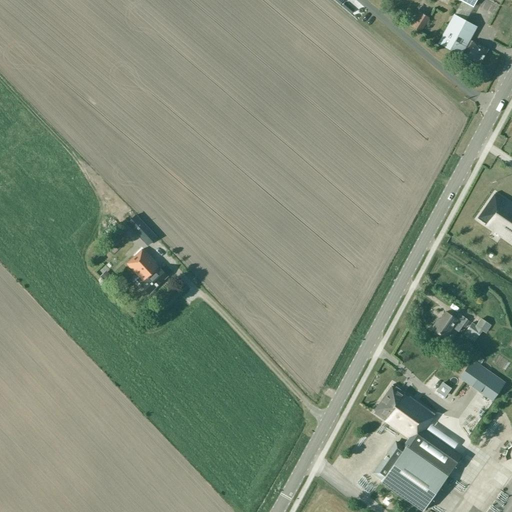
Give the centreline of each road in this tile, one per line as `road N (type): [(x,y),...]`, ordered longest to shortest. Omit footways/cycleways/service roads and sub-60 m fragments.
road 1 (tertiary): [(277,511),(511,74)]
road 2 (track): [(0,78),(87,168),(108,205),(100,226)]
